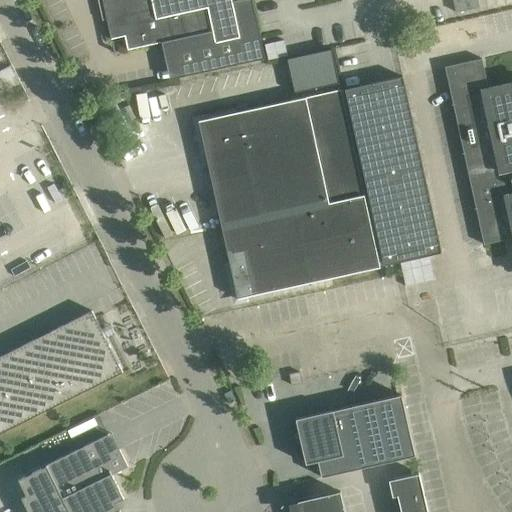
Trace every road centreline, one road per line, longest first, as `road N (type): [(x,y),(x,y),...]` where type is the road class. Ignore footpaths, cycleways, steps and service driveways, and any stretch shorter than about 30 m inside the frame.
road 1 (unclassified): [(221,430),(7,0)]
road 2 (unknown): [(387,53),(440,298),(469,314),(511,306)]
road 3 (unknown): [(387,53),(511,27)]
